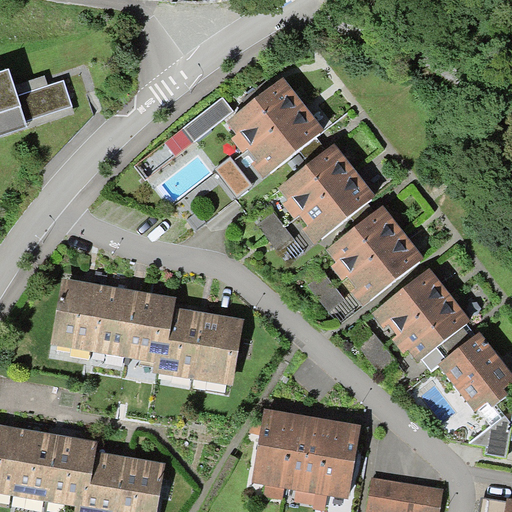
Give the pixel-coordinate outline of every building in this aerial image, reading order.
[(9,75),(0,77),(0,138),(27,130),(24,122),(17,98),(9,75)] [(244,152),(248,149),(304,103),(284,78),(274,86),(269,80),(244,100),(248,105),(227,122),(237,134),(232,138),(244,152)] [(17,98),(24,122),(71,107),(64,83),(17,98)] [(184,130),(194,144),(235,113),(225,99),(184,130)] [(304,103),(248,149),(257,160),(251,164),(264,179),(325,129),(304,103)] [(336,141),(281,184),(301,210),(356,167),(336,141)] [(219,163),(238,193),(255,183),(236,153),(219,163)] [(321,236),(376,193),(356,167),(301,210),(321,236)] [(328,246),(348,272),(404,229),(384,202),(328,246)] [(261,222),(292,259),(307,247),(276,210),(261,222)] [(368,297),(423,253),(404,229),(348,272),(368,297)] [(471,321),(430,268),(372,313),(384,328),(389,325),(398,336),(393,340),(403,354),(409,350),(418,362),(422,359),(467,324),(471,321)] [(51,345),(86,351),(97,284),(61,278),(51,345)] [(124,357),(134,290),(97,284),(86,351),(124,357)] [(124,357),(156,362),(167,363),(176,308),(177,297),(134,290),(124,357)] [(154,373),(193,379),(203,313),(176,308),(167,363),(156,362),(154,373)] [(203,313),(193,379),(234,386),(245,319),(203,313)] [(476,336),(467,324),(422,359),(431,371),(439,365),(458,389),(500,357),(481,332),(476,336)] [(511,372),(500,357),(458,389),(476,412),(488,402),(493,408),(509,395),(505,389),(511,383),(511,372)] [(282,503),(283,491),(296,416),(264,411),(252,484),(266,486),(264,500),(282,503)] [(293,505),(315,508),(330,422),(296,416),(283,491),(295,493),(293,505)] [(484,447),(509,451),(511,431),(511,420),(489,416),(484,447)] [(330,422),(315,508),(315,510),(324,511),(327,498),(348,501),(361,427),(330,422)] [(0,493),(11,496),(22,429),(0,425),(0,493)] [(22,429),(11,496),(48,501),(58,435),(22,429)] [(98,441),(58,435),(48,501),(75,506),(87,508),(96,452),(98,441)] [(87,508),(75,506),(73,511),(115,511),(125,456),(96,452),(87,508)] [(125,456),(115,511),(157,511),(165,463),(125,456)] [(372,480),(366,511),(440,511),(444,491),(372,480)]
